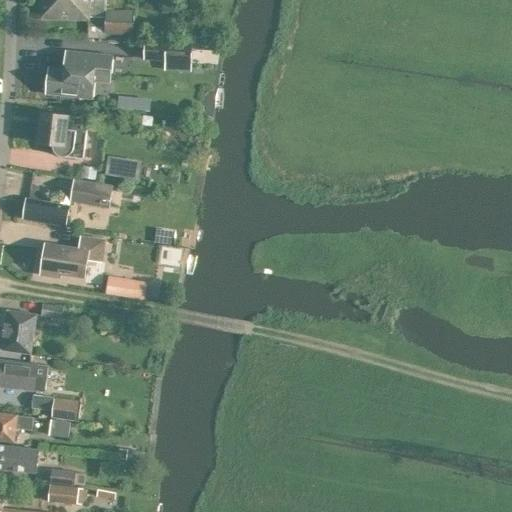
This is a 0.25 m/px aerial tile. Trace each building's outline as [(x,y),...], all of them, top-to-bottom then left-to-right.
[(86,35),(104,36),(104,31),(131,33),(132,10),(104,9),(104,0),(38,0),(38,17),(87,18),(86,35)] [(164,61),(190,62),(191,44),(165,43),(164,61)] [(44,92),(92,97),(94,72),(110,73),(112,54),(64,49),(63,60),(56,66),(47,65),(44,92)] [(51,143),(51,146),(52,148),(53,149),(54,151),(83,158),(88,116),(41,111),(37,141),(51,143)] [(141,122),(150,124),(151,116),(142,114),(141,122)] [(112,161),(146,165),(148,145),(114,141),(112,161)] [(103,164),(103,151),(88,151),(87,164),(103,164)] [(69,200),(108,206),(112,184),(73,178),(69,200)] [(22,217),(65,224),(69,204),(26,197),(22,217)] [(39,273),(60,276),(60,272),(84,276),(87,258),(101,261),(104,238),(79,235),(77,247),(43,242),(39,273)] [(115,261),(112,280),(151,286),(154,268),(115,261)] [(121,291),(133,293),(135,284),(123,282),(121,291)] [(40,314),(60,317),(61,305),(42,302),(40,314)] [(1,348),(30,352),(36,313),(7,309),(1,348)] [(98,327),(118,329),(120,312),(100,309),(98,327)] [(0,384),(44,390),(46,377),(34,375),(35,363),(0,358),(0,384)] [(31,406),(51,408),(52,396),(32,393),(31,406)] [(51,415),(77,419),(80,401),(53,397),(51,415)] [(16,414),(16,413),(0,411),(0,438),(13,440),(15,427),(31,429),(32,416),(16,414)] [(48,434),(67,436),(69,422),(50,419),(48,434)] [(0,466),(35,471),(37,448),(32,447),(16,445),(0,443),(0,466)] [(50,481),(73,484),(75,471),(51,468),(50,481)] [(47,499),(76,503),(78,487),(49,484),(47,499)] [(49,511),(1,507),(3,498),(0,497),(0,511),(49,511)]
